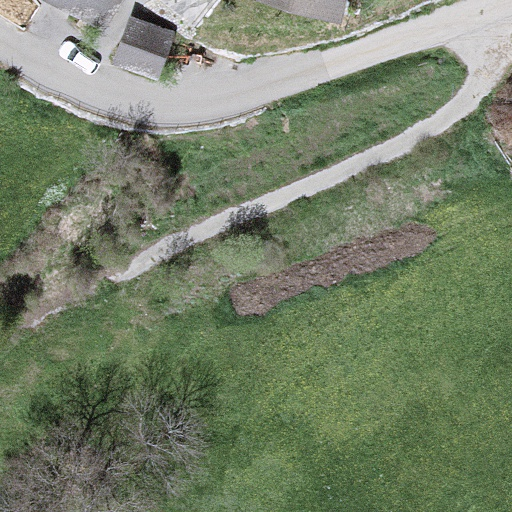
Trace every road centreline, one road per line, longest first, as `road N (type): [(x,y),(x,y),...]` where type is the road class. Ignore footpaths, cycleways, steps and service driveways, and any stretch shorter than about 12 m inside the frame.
road 1 (unclassified): [(509,0),(225,99),(161,108),(86,90),(0,54)]
road 2 (track): [(491,5),(474,93),(109,275)]
